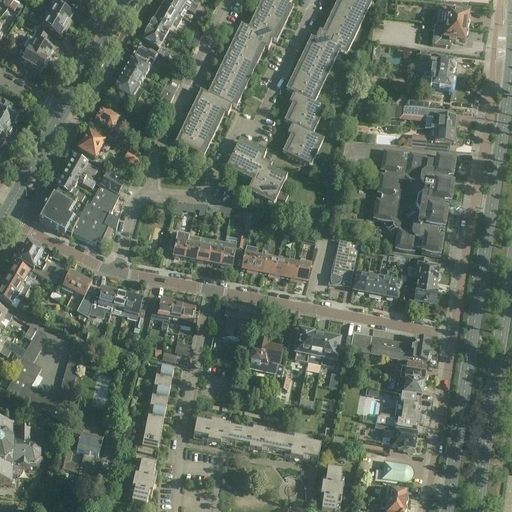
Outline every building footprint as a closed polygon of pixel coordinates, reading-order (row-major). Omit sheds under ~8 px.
[(9,10),(15,1),(13,0),(8,0),(4,6),(9,10)] [(63,11),(66,6),(56,0),(55,0),(53,5),(53,6),(50,11),(52,12),(49,19),(68,30),(72,24),(70,23),(73,17),(63,11)] [(193,17),(196,12),(185,6),(175,0),(165,0),(162,7),(178,17),(183,19),(186,14),(188,13),(193,17)] [(193,0),(175,0),(185,6),(196,12),(198,8),(191,4),(193,0)] [(265,0),(250,32),(249,34),(242,31),(209,98),(208,100),(201,97),(178,146),(201,158),(221,115),(228,118),(232,109),(233,109),(262,49),(268,52),(272,42),(273,43),(290,8),(289,7),(292,0),(265,0)] [(346,54),(370,3),(363,0),(343,0),(326,36),(319,33),(315,42),(314,41),(289,94),(294,96),(289,105),(296,108),(287,125),(292,127),(287,136),(294,139),(285,157),(309,168),(320,145),(309,139),(322,113),(311,108),(339,51),(346,54)] [(14,13),(17,9),(21,12),(24,7),(15,1),(9,10),(14,13)] [(172,28),(178,17),(162,7),(155,19),(172,28)] [(437,25),(446,26),(446,28),(466,31),(469,16),(457,14),(457,12),(448,11),(448,15),(438,14),(437,25)] [(61,40),(64,34),(65,35),(68,30),(49,19),(45,25),(43,24),(40,29),(40,28),(36,35),(46,40),(50,34),(61,40)] [(155,19),(149,30),(166,40),(169,33),(175,36),(177,32),(172,28),(155,19)] [(450,49),(450,44),(452,44),(453,42),(464,44),(466,31),(446,28),(446,26),(437,25),(436,25),(433,46),(450,49)] [(180,28),(177,32),(184,36),(191,40),(194,35),(187,31),(186,32),(180,28)] [(166,40),(149,30),(142,42),(159,52),(166,40)] [(43,46),(46,40),(36,35),(33,40),(28,38),(21,49),(29,53),(47,64),(54,52),(43,46)] [(200,44),(191,40),(188,45),(196,50),(200,44)] [(13,45),(7,41),(1,51),(7,55),(13,45)] [(141,49),(140,49),(137,50),(132,59),(151,69),(154,65),(158,57),(149,52),(148,54),(141,50),(141,49)] [(39,77),(47,64),(29,53),(26,59),(23,57),(20,63),(34,71),(33,73),(39,77)] [(132,59),(126,69),(145,80),(151,69),(151,70),(151,69),(132,59)] [(181,60),(180,62),(178,66),(187,71),(189,65),(181,60)] [(432,71),(431,75),(452,78),(452,75),(453,75),(454,72),(455,72),(456,68),(454,67),(455,65),(436,62),(435,71),(432,71)] [(139,91),(145,80),(126,69),(120,80),(139,91)] [(451,82),(452,78),(431,75),(425,74),(424,79),(420,82),(420,87),(422,90),(432,91),(432,89),(451,92),(451,91),(452,89),(453,85),(452,83),(452,82),(451,82)] [(139,91),(120,80),(114,91),(132,101),(139,91)] [(180,86),(173,82),(170,88),(166,85),(162,91),(174,98),(180,86)] [(169,108),(174,98),(162,91),(159,96),(162,98),(159,102),(169,108)] [(169,108),(159,102),(153,113),(163,120),(169,108)] [(424,110),(425,103),(409,102),(408,109),(424,110)] [(0,119),(14,127),(20,116),(9,110),(10,108),(3,104),(3,105),(0,103),(0,119)] [(425,130),(436,131),(455,133),(455,127),(458,127),(458,121),(440,119),(440,113),(402,109),(401,116),(426,118),(425,130)] [(103,110),(99,117),(97,117),(96,120),(96,122),(96,123),(111,132),(107,138),(115,143),(126,124),(103,110)] [(10,134),(14,127),(0,119),(0,133),(6,137),(8,133),(10,134)] [(454,140),(455,133),(436,131),(435,145),(456,147),(456,140),(454,140)] [(78,148),(80,150),(79,152),(95,161),(105,144),(89,134),(83,144),(81,143),(78,148)] [(116,148),(127,154),(136,159),(139,153),(120,142),(116,148)] [(412,142),(411,150),(426,151),(427,143),(412,142)] [(356,151),(357,144),(348,143),(347,149),(356,151)] [(265,159),(238,145),(227,169),(256,183),(251,193),(275,205),(277,200),(281,194),(286,182),(269,174),(272,168),(263,163),(265,159)] [(395,253),(440,260),(447,214),(442,213),(443,207),(451,208),(454,188),(446,187),(447,180),(452,181),(455,161),(436,158),(435,164),(428,163),(429,159),(409,156),(408,162),(402,161),(403,156),(384,153),(380,173),(385,173),(385,178),(380,177),(373,223),(392,226),(393,220),(399,221),(403,228),(402,234),(398,233),(395,253)] [(142,163),(136,159),(127,154),(123,161),(139,170),(142,163)] [(69,170),(93,183),(99,172),(88,166),(88,167),(75,160),(69,170)] [(63,180),(77,188),(79,184),(93,192),(96,185),(93,183),(69,170),(63,180)] [(100,187),(101,188),(119,198),(125,187),(106,176),(100,187)] [(77,188),(63,180),(57,191),(76,202),(84,206),(88,199),(75,192),(77,188)] [(116,234),(124,201),(119,198),(101,188),(89,209),(87,208),(79,224),(73,237),(95,248),(97,245),(99,246),(98,248),(99,250),(102,251),(104,251),(105,249),(106,249),(113,233),(116,234)] [(57,191),(54,197),(49,206),(47,205),(44,210),(46,211),(39,223),(65,237),(72,240),(73,237),(79,224),(87,208),(84,206),(76,202),(57,191)] [(289,198),(281,194),(277,200),(286,204),(289,198)] [(174,216),(181,217),(184,208),(176,207),(174,216)] [(205,219),(207,207),(195,207),(194,213),(199,214),(199,218),(205,219)] [(218,215),(219,208),(207,207),(205,219),(211,220),(212,214),(218,215)] [(232,209),(231,209),(219,208),(218,215),(223,216),(223,218),(229,219),(232,209)] [(179,262),(179,261),(185,262),(190,238),(173,235),(170,251),(174,252),(173,259),(174,260),(174,261),(179,262)] [(237,247),(225,245),(220,268),(233,271),(236,251),(243,252),(245,240),(244,240),(244,238),(240,237),(240,239),(238,239),(237,247)] [(197,264),(201,240),(190,238),(185,262),(197,264)] [(303,245),(315,248),(317,242),(305,239),(303,245)] [(197,264),(208,266),(213,242),(201,240),(197,264)] [(252,276),(252,274),(255,257),(257,251),(246,249),(247,244),(249,244),(249,241),(245,240),(243,252),(245,252),(241,272),(247,273),(247,275),(252,276)] [(225,245),(213,242),(208,266),(220,268),(225,245)] [(351,287),(358,251),(359,247),(339,243),(333,276),(334,276),(334,277),(333,277),(332,277),(331,278),(331,279),(331,280),(330,281),(330,283),(330,284),(331,285),(331,286),(332,287),(333,287),(334,288),(335,288),(337,288),(338,287),(339,286),(340,286),(341,285),(341,284),(346,285),(351,287)] [(48,283),(48,282),(61,288),(68,275),(55,268),(51,277),(42,272),(46,265),(45,265),(49,257),(27,244),(17,262),(26,267),(24,269),(48,283)] [(252,274),(252,276),(258,277),(258,275),(263,276),(267,259),(268,254),(264,253),(262,253),(261,258),(255,257),(252,274)] [(263,276),(271,278),(270,279),(274,280),(277,261),(267,259),(263,276)] [(288,263),(277,261),(274,280),(279,281),(280,280),(285,281),(288,263)] [(437,284),(437,283),(438,283),(439,282),(440,282),(440,281),(440,280),(440,279),(440,278),(439,277),(438,277),(439,272),(428,270),(429,264),(418,262),(416,280),(437,284)] [(285,281),(290,282),(290,283),(296,284),(299,266),(288,263),(285,281)] [(15,266),(13,270),(11,270),(9,274),(9,276),(24,285),(28,279),(32,281),(35,281),(37,278),(15,266)] [(299,266),(296,284),(301,285),(302,284),(307,285),(311,268),(299,266)] [(362,274),(356,273),(352,293),(358,294),(358,296),(363,297),(363,295),(367,278),(362,277),(362,274)] [(63,289),(74,294),(81,280),(70,274),(63,289)] [(367,275),(367,278),(363,295),(369,297),(369,298),(375,299),(378,280),(373,279),(374,276),(367,275)] [(31,288),(24,285),(9,276),(6,281),(6,280),(3,282),(3,283),(3,286),(3,287),(18,296),(22,289),(26,292),(29,291),(31,288)] [(387,300),(390,282),(391,279),(384,278),(384,281),(378,280),(375,299),(381,300),(381,299),(387,300)] [(96,295),(89,293),(93,285),(82,280),(81,280),(74,294),(85,300),(83,304),(84,305),(79,316),(89,321),(89,318),(95,298),(94,298),(96,295)] [(395,283),(390,282),(387,300),(387,301),(392,302),(392,301),(398,302),(401,284),(401,282),(395,280),(395,283)] [(437,284),(416,280),(415,286),(417,287),(416,293),(437,296),(438,290),(436,289),(437,284)] [(24,299),(18,296),(3,287),(0,291),(0,300),(16,310),(20,303),(23,302),(24,299)] [(112,311),(117,294),(103,290),(100,300),(95,298),(89,318),(104,322),(106,315),(111,316),(111,315),(112,311)] [(402,290),(400,302),(406,304),(408,291),(402,290)] [(435,309),(435,306),(436,306),(437,305),(438,305),(438,304),(439,304),(439,303),(439,302),(438,301),(438,300),(437,299),(436,299),(437,296),(416,293),(414,292),(413,299),(415,299),(414,308),(423,309),(423,307),(435,309)] [(117,294),(112,311),(111,315),(123,319),(129,297),(117,294)] [(135,330),(141,331),(146,312),(141,310),(143,301),(129,297),(123,319),(127,320),(127,321),(137,324),(135,330)] [(163,300),(162,302),(161,302),(159,310),(154,309),(151,322),(163,324),(161,331),(167,333),(168,326),(168,325),(173,304),(167,303),(168,301),(163,300)] [(185,306),(173,304),(168,325),(168,326),(180,329),(185,306)] [(191,330),(191,331),(192,325),(193,325),(196,308),(185,306),(180,329),(191,331),(191,330)] [(12,318),(0,310),(0,326),(6,329),(12,318)] [(224,331),(223,339),(226,340),(240,343),(244,323),(247,324),(249,314),(229,310),(227,320),(230,320),(227,332),(224,331)] [(0,347),(6,351),(8,352),(11,346),(6,344),(7,343),(0,340),(6,329),(0,326),(0,347)] [(24,340),(31,344),(34,340),(38,333),(31,329),(24,340)] [(296,355),(295,363),(308,366),(313,336),(314,335),(299,332),(297,345),(296,345),(294,352),(296,352),(295,355),(296,355)] [(46,337),(38,333),(34,340),(45,346),(47,342),(46,337)] [(328,339),(325,338),(313,336),(308,366),(322,369),(328,339)] [(346,352),(350,353),(351,346),(359,347),(358,354),(374,358),(374,353),(372,353),(373,347),(371,347),(372,340),(353,337),(353,341),(347,340),(346,352)] [(335,363),(336,363),(340,340),(333,338),(332,339),(328,339),(322,369),(333,371),(335,363)] [(41,353),(45,346),(34,340),(31,344),(30,346),(41,353)] [(75,344),(83,348),(85,344),(78,340),(75,344)] [(390,361),(398,362),(408,364),(409,364),(412,347),(372,340),(371,347),(373,347),(372,353),(374,353),(374,358),(390,361)] [(412,347),(409,364),(410,365),(411,361),(427,363),(430,343),(416,341),(415,347),(412,347)] [(74,343),(71,352),(83,355),(85,349),(83,348),(75,344),(74,343)] [(282,381),(285,369),(279,367),(279,366),(281,353),(268,351),(268,347),(259,345),(256,359),(252,358),(251,367),(259,369),(260,367),(267,369),(266,372),(275,375),(274,383),(281,385),(282,381)] [(30,346),(26,353),(37,360),(41,353),(30,346)] [(189,359),(191,349),(177,346),(175,356),(189,359)] [(350,353),(358,354),(359,347),(351,346),(350,353)] [(8,352),(6,351),(0,347),(0,355),(8,360),(11,354),(8,352)] [(113,355),(128,359),(130,353),(115,348),(113,355)] [(82,361),(83,355),(71,352),(70,358),(82,361)] [(33,367),(37,360),(26,353),(22,360),(24,361),(25,362),(33,367)] [(214,363),(221,359),(218,353),(211,357),(214,363)] [(162,362),(175,366),(177,359),(164,355),(162,362)] [(18,371),(24,361),(22,360),(14,356),(12,361),(14,368),(18,371)] [(70,358),(68,363),(80,367),(82,361),(70,358)] [(6,395),(23,405),(32,389),(42,372),(33,367),(25,362),(6,395)] [(408,364),(398,362),(396,372),(401,373),(400,380),(424,384),(426,384),(427,383),(427,380),(427,377),(425,377),(426,372),(421,372),(422,366),(410,365),(409,364),(408,364)] [(78,372),(80,367),(68,363),(67,369),(78,372)] [(158,368),(156,378),(172,382),(174,371),(158,368)] [(67,369),(65,375),(77,378),(78,372),(67,369)] [(75,384),(77,378),(65,375),(63,381),(75,384)] [(336,392),(339,378),(332,377),(329,390),(336,392)] [(170,392),(172,382),(156,378),(154,388),(170,392)] [(424,386),(424,384),(400,380),(399,380),(397,393),(422,399),(423,392),(425,391),(426,388),(424,386)] [(63,381),(62,386),(74,390),(75,384),(63,381)] [(281,385),(279,392),(287,394),(290,383),(282,381),(281,385)] [(73,391),(74,390),(62,386),(60,392),(72,396),(73,391)] [(168,402),(170,392),(154,388),(152,399),(168,402)] [(43,395),(38,392),(32,389),(23,405),(28,408),(34,411),(39,414),(63,428),(68,409),(70,401),(58,398),(58,399),(55,402),(48,398),(43,395)] [(60,394),(58,398),(70,401),(71,397),(72,396),(60,392),(60,394)] [(416,435),(418,425),(421,426),(422,419),(419,419),(420,408),(421,401),(401,398),(400,405),(404,406),(402,420),(392,418),(391,429),(396,430),(396,431),(416,435)] [(166,412),(168,402),(152,399),(150,409),(166,412)] [(314,405),(300,402),(299,409),(312,412),(314,405)] [(164,422),(166,412),(150,409),(148,419),(164,422)] [(392,418),(381,417),(376,420),(375,426),(391,429),(392,418)] [(162,432),(164,422),(148,419),(146,429),(162,432)] [(235,446),(238,432),(230,430),(230,427),(206,422),(205,425),(197,424),(194,438),(202,440),(202,443),(226,448),(227,445),(235,446)] [(0,486),(12,487),(12,478),(13,478),(18,478),(18,471),(29,472),(29,469),(36,469),(42,463),(43,433),(13,432),(13,428),(0,427),(0,486)] [(144,439),(160,442),(162,432),(146,429),(144,439)] [(276,454),(279,439),(271,438),(272,435),(247,430),(246,433),(238,432),(235,446),(243,448),(243,451),(268,456),(268,453),(276,454)] [(104,476),(104,473),(105,474),(108,464),(98,461),(103,444),(82,438),(83,435),(73,432),(62,471),(78,476),(76,482),(78,486),(88,488),(90,481),(102,484),(104,476)] [(398,450),(398,452),(404,453),(404,455),(414,456),(415,453),(414,452),(415,444),(416,443),(417,440),(416,439),(416,437),(383,432),(381,447),(398,450)] [(279,439),(276,454),(285,456),(284,459),(309,464),(309,461),(318,462),(321,448),(312,446),(313,443),(288,438),(288,441),(279,439)] [(158,452),(160,442),(144,439),(142,449),(153,451),(158,452)] [(153,451),(142,449),(139,448),(137,453),(152,457),(153,451)] [(151,460),(136,457),(135,461),(142,463),(140,472),(137,471),(131,496),(134,497),(132,505),(146,509),(148,500),(151,501),(157,476),(154,476),(156,467),(150,466),(151,460)] [(397,486),(397,482),(405,484),(406,484),(408,483),(409,483),(410,482),(411,481),(412,479),(412,477),(412,476),(412,475),(412,474),(412,473),(411,472),(410,471),(409,471),(408,470),(407,470),(386,467),(385,473),(376,472),(374,483),(397,486)] [(323,480),(320,504),(323,505),(321,511),(336,511),(337,507),(340,507),(344,483),(341,482),(342,473),(327,471),(326,480),(323,480)] [(379,503),(382,504),(406,508),(406,507),(407,506),(408,503),(408,501),(407,499),(407,498),(407,494),(403,493),(404,492),(381,489),(379,503)] [(113,496),(101,492),(97,504),(110,508),(113,496)]
